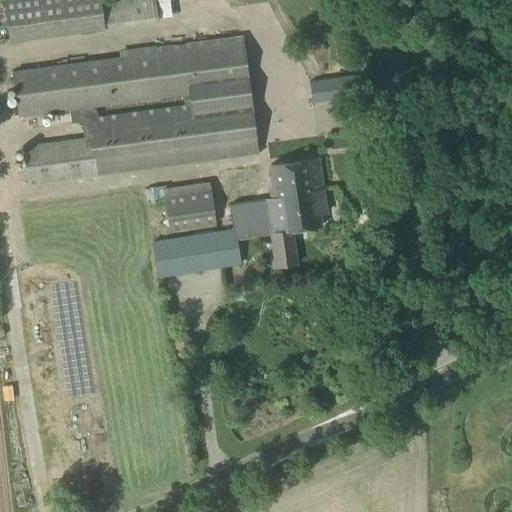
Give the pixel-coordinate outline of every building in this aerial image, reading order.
[(120,0),(102,2),(101,0),(4,0),(10,41),(159,21),(155,0),(120,0)] [(165,4),(164,18),(178,18),(178,4),(165,4)] [(258,154),(244,42),(14,73),(20,117),(71,110),(73,123),(83,122),(85,139),(24,147),(29,184),(258,154)] [(269,110),(349,98),(344,77),(265,87),(269,110)] [(319,159),(268,166),(270,188),(268,188),(269,197),(264,198),(264,202),(269,234),(270,233),(275,268),(297,264),(292,231),(320,227),(319,214),(327,213),(319,159)] [(208,183),(162,190),(168,229),(214,222),(208,183)] [(234,230),(152,243),(158,279),(239,265),(234,230)]
